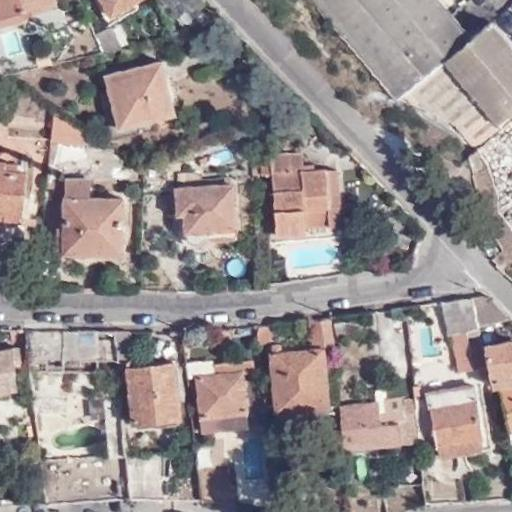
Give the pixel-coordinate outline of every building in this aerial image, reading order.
[(0,0),(0,13),(25,6),(26,12),(55,3),(53,0),(0,0)] [(135,0),(102,0),(110,14),(135,0)] [(469,143),(472,152),(511,117),(511,47),(472,0),(467,0),(451,16),(437,0),(312,0),(392,94),(402,97),(455,125),(462,130),(468,140),(469,143)] [(490,0),(499,10),(509,0),(490,0)] [(0,25),(28,17),(26,12),(25,6),(0,13),(0,25)] [(94,38),(107,54),(126,38),(113,22),(94,38)] [(175,111),(162,60),(106,73),(119,125),(175,111)] [(85,130),(56,118),(54,136),(84,139),(85,130)] [(276,237),(305,235),(304,225),(329,224),(328,204),(341,203),(339,167),(324,167),(324,170),(315,171),(303,171),(302,151),(261,154),(263,174),(272,173),(276,237)] [(25,220),(30,173),(3,169),(4,161),(0,160),(0,209),(6,210),(6,218),(25,220)] [(303,171),(315,171),(314,161),(303,162),(303,171)] [(235,233),(231,176),(179,178),(179,187),(175,188),(178,235),(181,235),(184,241),(189,244),(194,244),(199,242),(202,236),(235,233)] [(64,182),(64,194),(63,252),(122,253),(123,198),(90,197),(91,180),(64,179),(64,182)] [(49,182),(48,194),(64,194),(64,182),(49,182)] [(329,224),(359,221),(358,202),(341,203),(328,204),(329,224)] [(38,288),(57,288),(59,256),(41,255),(38,288)] [(484,336),(478,309),(476,297),(442,301),(449,333),(452,333),(468,330),(476,369),(481,367),(490,366),(484,336)] [(511,317),(499,304),(478,309),(484,336),(498,334),(496,320),(511,317)] [(336,343),(333,316),(314,320),(317,345),(336,343)] [(353,330),(351,317),(337,319),(339,332),(353,330)] [(272,324),(259,325),(260,338),(273,337),(272,324)] [(118,330),(27,329),(31,370),(64,370),(64,359),(119,359),(118,330)] [(134,331),(118,330),(120,365),(130,364),(135,417),(182,413),(177,357),(135,359),(134,331)] [(468,330),(452,333),(460,371),(476,369),(468,330)] [(511,338),(490,343),(498,383),(511,381),(511,338)] [(0,347),(0,388),(17,386),(15,363),(21,362),(20,346),(0,347)] [(332,400),(327,348),(275,352),(280,405),(332,400)] [(251,422),(245,366),(197,372),(205,427),(251,422)] [(492,375),(490,366),(481,367),(482,377),(492,375)] [(34,395),(67,395),(67,370),(31,370),(34,395)] [(476,385),(417,395),(421,449),(438,447),(439,458),(487,450),(476,385)] [(511,385),(501,388),(511,429),(511,428),(511,385)] [(109,452),(126,451),(126,438),(122,395),(105,395),(109,452)] [(381,401),(341,405),(345,447),(418,440),(414,406),(383,409),(381,401)] [(129,495),(165,496),(161,448),(126,451),(129,495)] [(109,452),(40,457),(44,501),(129,495),(126,451),(109,452)] [(232,470),(199,464),(202,496),(236,501),(232,470)] [(316,511),(351,511),(349,491),(315,493),(316,511)]
